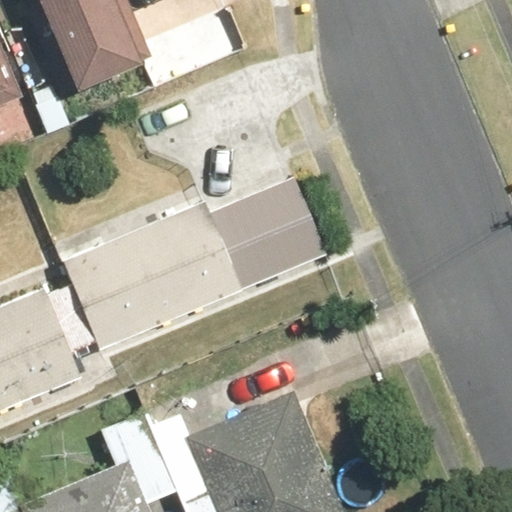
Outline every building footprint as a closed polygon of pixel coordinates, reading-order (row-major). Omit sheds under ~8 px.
[(34,0),(73,91),(153,58),(128,0),(34,0)] [(0,102),(13,97),(0,63),(0,102)] [(40,287),(0,303),(0,408),(77,376),(67,352),(90,343),(95,355),(323,260),(289,180),(212,213),(205,197),(60,257),(73,287),(44,299),(40,287)] [(339,511),(290,395),(188,438),(219,511),(339,511)] [(143,511),(122,461),(20,505),(23,511),(143,511)]
